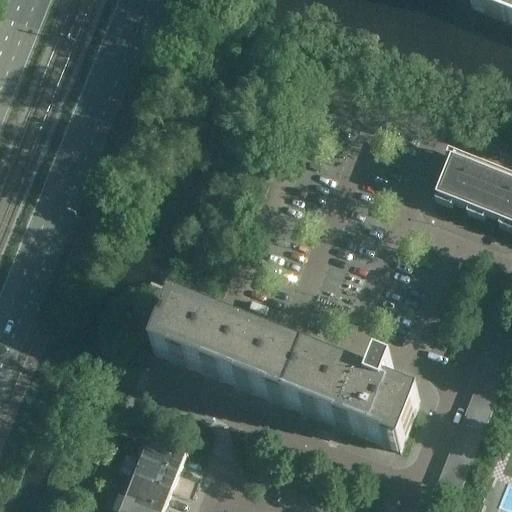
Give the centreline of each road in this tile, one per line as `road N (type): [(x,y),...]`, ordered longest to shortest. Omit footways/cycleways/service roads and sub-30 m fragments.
road 1 (residential): [(414,497),(502,269),(413,236),(451,138),(511,162)]
road 2 (primary): [(0,338),(134,0)]
road 3 (residential): [(414,497),(220,415)]
road 4 (unknown): [(413,236),(343,341)]
road 5 (unknown): [(401,363),(450,250)]
